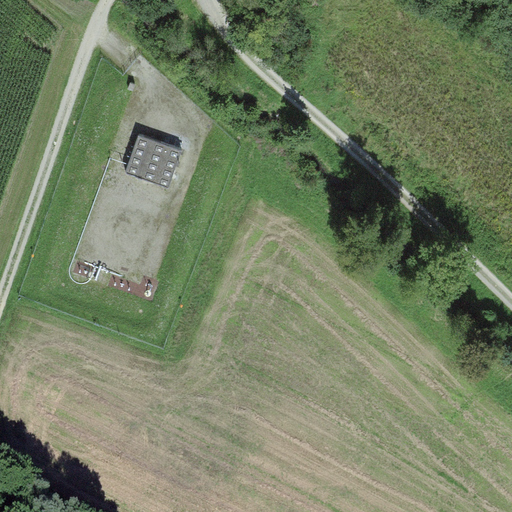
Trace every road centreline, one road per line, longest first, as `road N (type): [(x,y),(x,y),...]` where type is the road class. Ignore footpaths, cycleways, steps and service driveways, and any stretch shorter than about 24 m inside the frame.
road 1 (track): [(212,0),(250,56),(414,190),(511,295)]
road 2 (track): [(0,332),(93,27),(111,0)]
